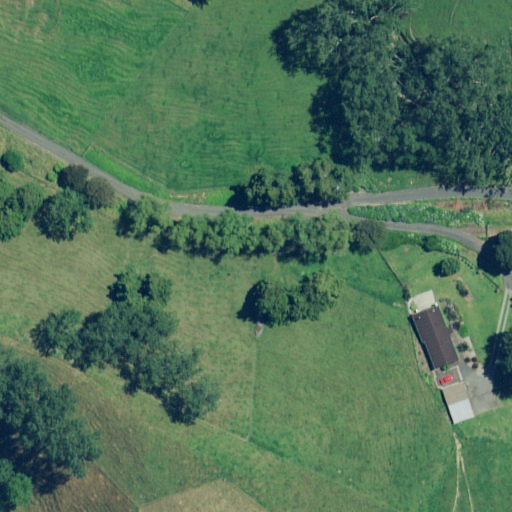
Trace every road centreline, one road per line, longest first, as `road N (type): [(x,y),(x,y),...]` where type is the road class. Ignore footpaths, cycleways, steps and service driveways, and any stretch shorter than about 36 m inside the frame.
road 1 (residential): [(0,127),(44,159),(135,193),(318,193),(415,219),(479,273),(499,335),(502,398),(493,460),(503,511)]
road 2 (track): [(511,191),(385,199),(318,193)]
